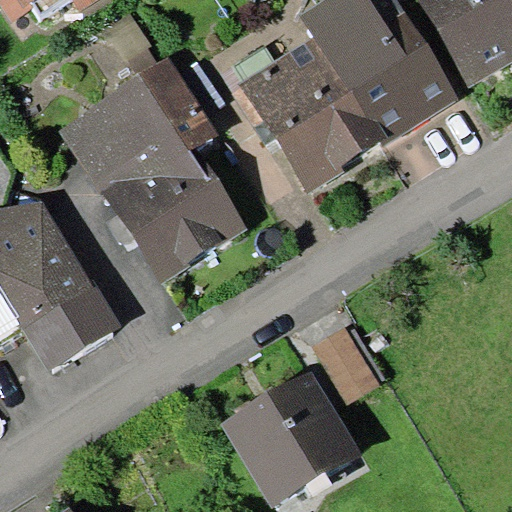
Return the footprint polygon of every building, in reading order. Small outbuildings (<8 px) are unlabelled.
[(0,0),(0,3),(11,20),(40,0),(0,0)] [(95,0),(74,0),(81,10),(95,0)] [(398,0),(325,0),(300,16),(316,37),(381,140),(386,146),(460,98),(398,0)] [(511,0),(412,0),(464,90),(511,62),(511,0)] [(381,140),(316,37),(276,62),(245,81),(240,84),(309,192),(346,169),(343,164),(381,140)] [(236,66),(245,81),(276,62),(266,47),(236,66)] [(180,74),(169,58),(59,129),(101,193),(104,191),(163,282),(250,226),(198,145),(218,133),(207,116),(180,74)] [(199,62),(180,74),(207,116),(225,104),(199,62)] [(0,209),(3,209),(16,175),(0,147),(0,209)] [(0,338),(20,327),(52,371),(121,324),(98,285),(93,287),(44,201),(3,209),(0,209),(0,338)] [(349,332),(346,327),(313,346),(347,404),(381,384),(380,381),(386,378),(355,328),(349,332)] [(220,423),(270,507),(360,454),(310,370),(220,423)]
